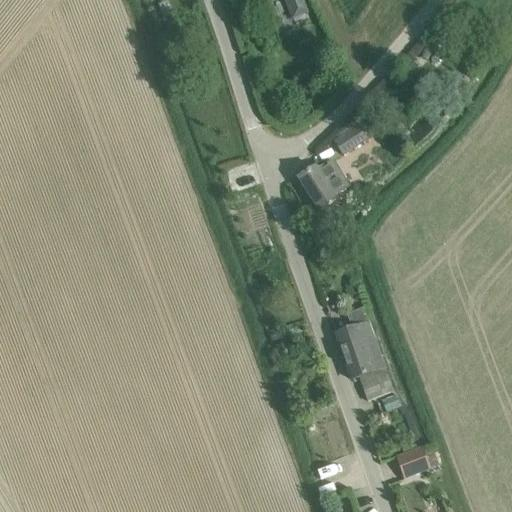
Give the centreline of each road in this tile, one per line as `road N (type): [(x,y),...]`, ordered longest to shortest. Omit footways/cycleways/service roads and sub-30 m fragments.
road 1 (unclassified): [(270,180),(385,511)]
road 2 (unclassified): [(270,180),(370,83),(437,0)]
road 3 (unclassified): [(270,180),(209,0)]
